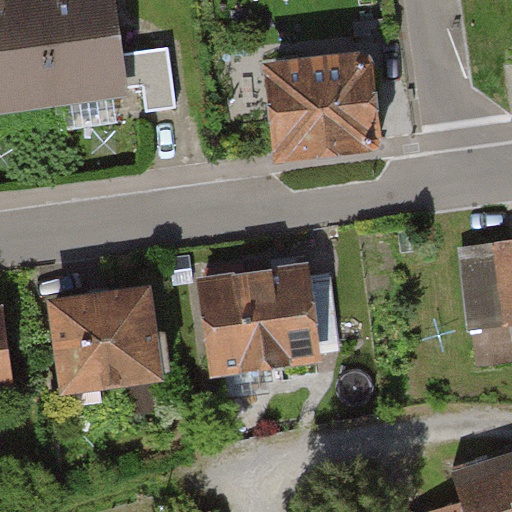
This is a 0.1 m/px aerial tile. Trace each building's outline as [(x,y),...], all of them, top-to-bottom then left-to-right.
[(108,0),(27,0),(0,4),(0,120),(123,103),(108,0)] [(356,51),(237,62),(247,160),(365,149),(356,51)] [(511,243),(463,249),(472,330),(511,325),(511,243)] [(316,366),(303,274),(188,289),(200,381),(316,366)] [(160,384),(147,293),(40,309),(54,400),(160,384)] [(511,511),(511,457),(437,483),(446,511),(511,511)]
